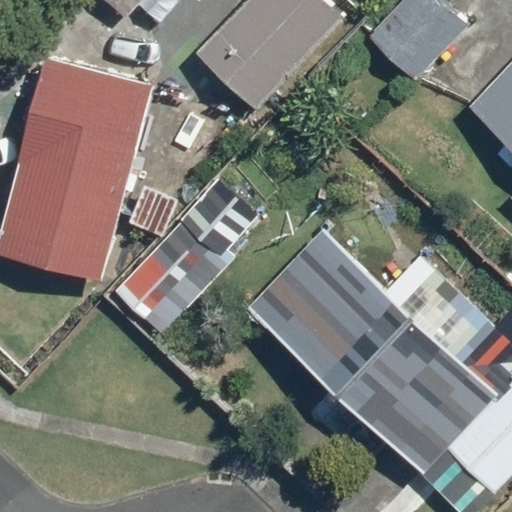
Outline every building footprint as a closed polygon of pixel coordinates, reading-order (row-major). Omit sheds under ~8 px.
[(123,0),(133,10),(143,0),(123,0)] [(262,106),(353,9),(343,0),(248,0),(202,49),(262,106)] [(421,73),(476,16),(460,0),(411,0),(379,34),(421,73)] [(116,267),(159,76),(53,52),(10,243),(116,267)] [(511,67),(481,101),(511,130),(511,67)] [(351,385),(425,308),(334,221),(259,297),(351,385)] [(425,308),(351,385),(436,466),(456,445),(505,491),(511,483),(511,379),(506,386),(425,308)]
